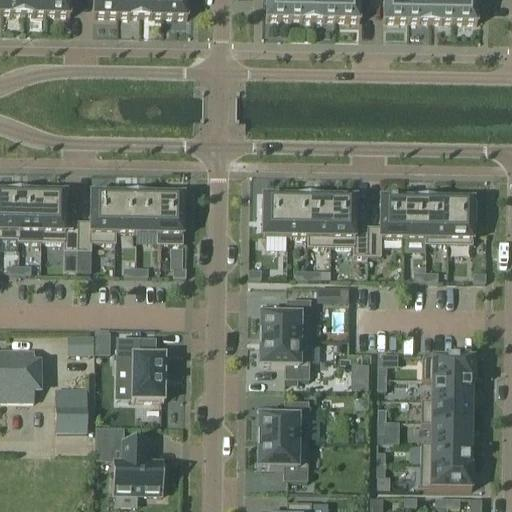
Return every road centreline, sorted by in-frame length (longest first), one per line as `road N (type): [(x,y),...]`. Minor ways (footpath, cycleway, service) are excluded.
road 1 (residential): [(217,154),(212,511)]
road 2 (tertiary): [(217,154),(511,159)]
road 3 (tertiary): [(511,80),(219,75)]
road 4 (tertiary): [(0,123),(62,151),(217,154)]
road 5 (tertiary): [(219,75),(57,73),(0,88)]
